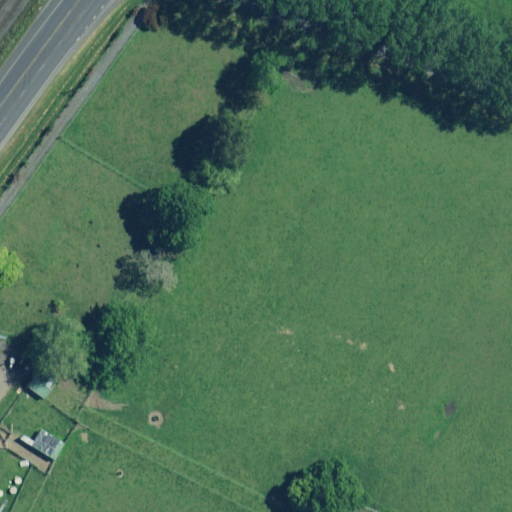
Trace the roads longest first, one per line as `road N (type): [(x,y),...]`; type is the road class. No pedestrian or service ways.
road 1 (unclassified): [(251,0),(511,97)]
road 2 (unknown): [(134,0),(0,209)]
road 3 (secondary): [(0,108),(79,0)]
